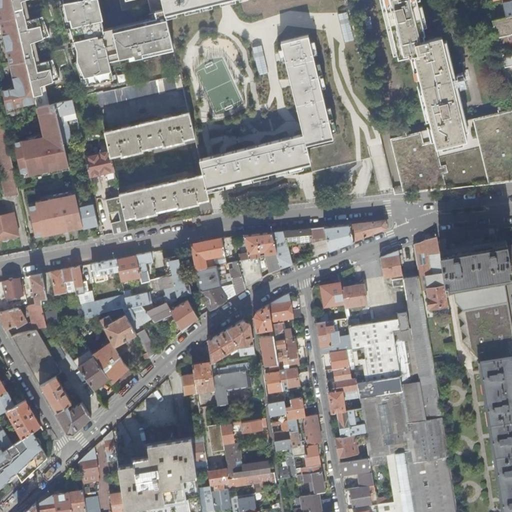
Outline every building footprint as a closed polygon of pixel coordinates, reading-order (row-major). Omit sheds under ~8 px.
[(0,0),(0,19),(7,49),(15,87),(2,90),(8,113),(24,109),(23,105),(36,101),(35,95),(31,78),(29,69),(26,57),(24,51),(16,16),(15,10),(13,3),(12,0),(0,0)] [(12,0),(13,3),(15,10),(24,8),(22,1),(23,0),(12,0)] [(162,0),(125,0),(126,1),(130,0),(148,0),(151,12),(156,11),(157,17),(104,30),(98,6),(100,5),(98,0),(64,0),(69,20),(72,19),(74,26),(71,27),(78,50),(79,60),(90,86),(115,79),(110,60),(135,54),(136,58),(174,49),(166,13),(162,0)] [(162,0),(166,13),(218,0),(162,0)] [(384,0),(399,59),(410,56),(410,57),(414,55),(431,128),(391,138),(403,193),(511,181),(511,109),(462,121),(462,119),(464,118),(459,97),(458,97),(443,35),(426,40),(425,34),(427,34),(418,0),(384,0)] [(511,14),(511,0),(502,0),(507,16),(511,14)] [(24,8),(15,10),(16,16),(25,14),(24,8)] [(350,25),(347,13),(339,14),(342,27),(350,25)] [(25,14),(16,16),(24,51),(33,49),(32,42),(50,35),(43,16),(26,20),(25,14)] [(497,38),(511,33),(511,14),(507,16),(493,20),(497,38)] [(511,33),(497,38),(499,44),(507,42),(509,47),(511,46),(511,33)] [(253,146),(200,158),(204,174),(207,187),(311,162),(307,144),(334,138),(308,35),(282,42),(285,54),(291,80),(302,124),(304,133),(288,137),(253,146)] [(256,60),(263,58),(260,44),(253,46),(256,60)] [(33,49),(24,51),(26,57),(35,55),(33,49)] [(511,52),(502,55),(504,64),(511,62),(511,61),(511,52)] [(31,78),(35,95),(44,93),(42,85),(60,78),(53,59),(36,63),(35,55),(26,57),(29,69),(31,78)] [(180,75),(121,88),(109,91),(96,94),(99,107),(184,87),(180,75)] [(64,142),(64,144),(72,142),(67,120),(77,117),(73,98),(55,102),(64,142)] [(64,144),(64,142),(55,102),(47,104),(37,106),(40,119),(43,119),(45,125),(42,126),(44,135),(51,169),(56,168),(62,166),(69,165),(64,144)] [(1,111),(0,111),(0,169),(6,196),(19,193),(1,111)] [(196,135),(190,111),(172,116),(172,115),(165,116),(165,117),(130,125),(130,124),(123,125),(123,127),(105,131),(109,149),(111,156),(122,153),(123,154),(143,150),(143,148),(164,143),(164,145),(184,140),(184,138),(196,135)] [(29,174),(51,169),(44,135),(14,141),(21,172),(28,171),(29,174)] [(111,156),(109,149),(106,147),(101,148),(100,150),(99,152),(86,155),(91,177),(114,171),(111,156)] [(207,187),(204,174),(186,178),(186,176),(179,178),(179,179),(145,187),(144,186),(137,187),(138,189),(120,193),(120,196),(125,217),(136,215),(137,217),(157,212),(156,210),(178,205),(179,207),(199,202),(199,200),(209,198),(207,187)] [(88,188),(75,191),(76,192),(77,197),(90,194),(88,188)] [(77,197),(76,192),(69,193),(58,196),(65,230),(84,227),(77,197)] [(84,227),(98,223),(92,199),(91,199),(90,194),(77,197),(84,227)] [(35,236),(65,230),(58,196),(35,201),(36,204),(28,205),(35,236)] [(125,217),(120,196),(106,199),(114,233),(122,232),(128,230),(125,217)] [(14,212),(0,215),(0,239),(1,239),(4,241),(8,240),(9,237),(19,235),(14,212)] [(334,226),(308,228),(309,238),(320,237),(321,240),(328,239),(311,244),(314,255),(387,228),(386,220),(372,222),(334,226)] [(309,238),(308,228),(272,232),(276,251),(281,268),(293,263),(287,240),(297,239),(298,241),(306,241),(305,238),(309,238)] [(276,251),(272,232),(256,234),(244,235),(248,251),(242,252),(239,253),(241,259),(258,255),(266,254),(276,251)] [(248,251),(244,235),(239,236),(242,252),(248,251)] [(437,237),(425,240),(431,274),(442,272),(440,254),(437,237)] [(217,264),(228,262),(222,238),(191,244),(196,269),(197,269),(209,266),(207,259),(214,257),(216,265),(217,264)] [(425,240),(413,245),(419,276),(421,290),(427,289),(429,309),(432,308),(433,312),(438,311),(438,308),(448,306),(445,291),(442,272),(431,274),(425,240)] [(506,242),(440,254),(442,272),(445,291),(448,291),(448,287),(453,286),(455,303),(462,311),(458,316),(465,324),(460,328),(467,336),(462,342),(478,358),(479,358),(503,511),(511,511),(511,344),(511,343),(511,342),(511,326),(504,277),(511,276),(511,275),(507,246),(506,242)] [(398,250),(380,257),(383,278),(402,274),(398,250)] [(153,260),(151,251),(136,254),(141,276),(142,282),(152,279),(157,278),(154,268),(148,270),(146,262),(153,260)] [(281,268),(276,251),(266,254),(270,272),(281,268)] [(122,279),(141,276),(136,254),(126,256),(117,258),(119,270),(122,279)] [(236,293),(263,277),(258,255),(241,259),(238,260),(228,262),(230,272),(233,282),(233,283),(236,293)] [(168,276),(172,275),(182,272),(178,256),(164,259),(168,276)] [(117,258),(93,263),(95,279),(99,278),(98,274),(104,273),(105,277),(109,277),(108,272),(119,270),(117,258)] [(230,272),(228,262),(217,264),(220,275),(227,273),(230,272)] [(201,290),(222,285),(220,275),(217,264),(216,265),(209,266),(197,269),(201,290)] [(80,265),(71,267),(74,280),(76,290),(77,294),(80,293),(82,303),(84,309),(85,317),(124,308),(128,307),(125,294),(95,301),(92,290),(89,291),(88,281),(83,282),(80,265)] [(55,270),(49,271),(50,278),(47,278),(48,281),(50,280),(51,282),(53,282),(56,294),(67,291),(65,282),(74,280),(71,267),(55,270)] [(183,272),(182,272),(172,275),(178,296),(186,294),(193,292),(190,283),(186,284),(183,272)] [(43,273),(31,275),(34,291),(31,292),(32,296),(35,296),(36,303),(42,302),(43,302),(42,298),(47,296),(43,273)] [(124,291),(125,294),(128,307),(142,304),(148,303),(162,299),(165,299),(176,296),(178,296),(172,275),(168,276),(157,278),(152,279),(154,290),(150,291),(134,295),(132,289),(124,291)] [(421,290),(419,276),(403,278),(404,286),(413,340),(419,383),(425,419),(431,456),(448,454),(434,369),(421,290)] [(21,282),(20,277),(10,279),(0,281),(0,309),(10,308),(7,297),(26,293),(24,281),(21,282)] [(404,286),(403,278),(392,280),(393,288),(404,286)] [(65,282),(67,291),(76,290),(74,280),(65,282)] [(211,309),(236,293),(233,283),(229,284),(222,285),(201,290),(200,290),(211,309)] [(341,289),(340,283),(320,286),(323,306),(344,303),(341,289)] [(344,303),(344,307),(348,306),(367,303),(364,285),(341,289),(344,303)] [(283,296),(268,304),(271,321),(276,321),(301,317),(299,308),(288,310),(288,307),(291,307),(289,293),(283,296)] [(195,319),(199,316),(189,298),(173,308),(171,304),(177,299),(176,296),(165,299),(173,312),(176,318),(183,329),(191,322),(195,319)] [(173,312),(165,299),(162,299),(164,303),(147,310),(152,317),(155,321),(173,312)] [(42,302),(36,303),(29,305),(31,316),(34,329),(47,326),(44,313),(42,302)] [(124,308),(127,313),(130,319),(142,314),(146,320),(152,317),(147,310),(146,309),(142,304),(128,307),(124,308)] [(256,311),(253,316),(256,331),(270,329),(271,335),(260,336),(265,366),(268,365),(278,364),(278,361),(276,348),(274,340),(271,321),(268,304),(256,311)] [(29,305),(19,306),(25,318),(31,316),(29,305)] [(19,306),(0,310),(0,314),(1,317),(7,328),(16,322),(18,325),(26,320),(25,318),(19,306)] [(56,311),(44,313),(47,326),(49,325),(58,323),(56,311)] [(390,319),(392,333),(410,331),(407,312),(397,313),(398,318),(390,319)] [(112,340),(93,354),(95,355),(110,377),(113,382),(129,367),(124,362),(115,345),(137,333),(134,326),(130,319),(127,313),(113,320),(110,314),(101,318),(112,340)] [(142,314),(130,319),(134,326),(146,320),(142,314)] [(177,335),(183,329),(176,318),(169,322),(177,335)] [(322,354),(330,352),(347,349),(345,334),(335,336),(333,338),(330,338),(329,331),(334,331),(334,327),(347,324),(346,318),(317,323),(322,354)] [(222,331),(208,340),(211,360),(213,375),(245,370),(257,368),(255,358),(244,359),(226,362),(215,365),(214,360),(230,350),(231,352),(237,348),(236,347),(238,346),(238,348),(240,355),(255,353),(250,322),(243,319),(222,331)] [(365,433),(369,457),(393,454),(411,451),(407,422),(401,386),(392,333),(390,319),(348,326),(351,349),(352,352),(354,366),(354,369),(355,372),(361,408),(363,424),(365,433)] [(276,321),(271,321),(274,340),(285,338),(292,337),(291,329),(283,330),(282,322),(276,323),(276,321)] [(49,325),(47,326),(34,329),(18,333),(12,335),(15,341),(19,348),(41,340),(41,339),(55,334),(49,325)] [(144,329),(137,333),(151,359),(158,353),(144,329)] [(41,340),(19,348),(29,364),(40,383),(56,374),(62,371),(56,362),(45,342),(53,337),(56,335),(55,334),(41,339),(41,340)] [(65,357),(53,337),(45,342),(56,362),(65,357)] [(285,338),(274,340),(276,348),(283,347),(284,355),(279,356),(280,359),(283,358),(283,360),(278,361),(278,364),(279,369),(279,370),(289,368),(289,366),(298,364),(294,339),(285,341),(285,338)] [(419,383),(413,340),(395,343),(402,386),(419,383)] [(457,365),(454,343),(444,345),(447,367),(457,365)] [(330,352),(333,369),(348,367),(347,359),(349,359),(349,356),(346,356),(346,353),(352,352),(351,349),(347,349),(330,352)] [(110,377),(95,355),(79,367),(94,388),(110,377)] [(192,364),(194,373),(196,392),(215,389),(213,375),(211,360),(192,364)] [(328,392),(332,413),(336,412),(349,410),(361,408),(355,372),(350,373),(350,370),(354,369),(354,366),(348,367),(333,369),(335,381),(333,382),(334,391),(328,392)] [(300,386),(296,367),(289,368),(279,370),(280,372),(283,391),(283,392),(289,391),(289,388),(300,386)] [(0,394),(7,390),(17,385),(14,379),(4,385),(2,381),(12,376),(9,370),(0,375),(0,394)] [(245,370),(213,375),(215,389),(218,405),(228,403),(226,389),(247,385),(245,370)] [(269,393),(283,391),(280,372),(266,374),(269,393)] [(194,373),(182,375),(184,394),(196,392),(194,373)] [(56,374),(40,383),(48,398),(56,410),(68,404),(72,401),(69,395),(71,394),(70,392),(68,393),(56,374)] [(419,383),(402,386),(401,386),(407,422),(425,419),(419,383)] [(0,394),(0,412),(6,409),(15,404),(7,390),(0,394)] [(25,398),(15,404),(6,409),(22,437),(32,430),(40,424),(25,398)] [(303,416),(305,416),(301,398),(290,400),(291,407),(286,408),(286,413),(287,419),(296,418),(303,416)] [(92,414),(83,401),(70,408),(68,404),(56,410),(63,423),(67,430),(75,430),(92,414)] [(286,413),(286,408),(284,401),(268,403),(269,409),(270,416),(286,413)] [(340,436),(355,434),(365,433),(363,424),(356,425),(355,416),(347,417),(347,415),(349,414),(349,410),(336,412),(340,436)] [(321,443),(317,414),(305,416),(303,416),(308,441),(302,442),(300,442),(296,418),(287,419),(288,420),(291,438),(292,447),(317,443),(320,443),(321,443)] [(267,425),(265,417),(221,424),(224,443),(224,444),(239,442),(239,439),(233,439),(231,426),(239,424),(240,431),(262,428),(262,426),(267,425)] [(431,456),(425,419),(407,422),(411,451),(413,463),(432,460),(431,456)] [(288,420),(271,422),(272,426),(281,424),(282,431),(273,433),(273,436),(274,441),(291,438),(288,420)] [(0,423),(0,444),(1,446),(3,450),(13,443),(0,423)] [(32,430),(22,437),(13,443),(3,450),(17,471),(22,480),(37,467),(48,456),(32,430)] [(116,452),(112,430),(104,438),(108,463),(118,462),(116,452)] [(344,455),(345,462),(360,459),(355,434),(340,436),(336,437),(339,456),(344,455)] [(118,466),(122,492),(123,493),(125,511),(202,511),(199,491),(199,488),(195,462),(192,444),(191,437),(147,444),(149,456),(134,458),(135,463),(118,466)] [(291,438),(274,441),(275,449),(292,447),(291,438)] [(207,460),(204,442),(192,444),(195,462),(207,460)] [(239,443),(224,445),(228,469),(229,478),(244,476),(239,443)] [(318,448),(317,443),(292,447),(293,451),(294,456),(306,454),(308,464),(320,462),(318,448)] [(0,487),(17,471),(3,450),(1,446),(0,446),(0,487)] [(98,473),(97,458),(94,447),(78,462),(81,479),(82,482),(98,479),(98,473)] [(296,469),(294,456),(293,451),(288,452),(286,455),(288,467),(279,469),(279,471),(280,478),(297,475),(296,469)] [(457,511),(454,493),(448,457),(432,460),(413,463),(411,451),(393,454),(369,457),(370,465),(387,462),(393,496),(394,502),(377,504),(378,511),(457,511)] [(340,462),(342,475),(358,472),(360,487),(373,485),(374,484),(372,472),(362,474),(362,472),(371,470),(370,465),(369,457),(360,459),(345,462),(340,462)] [(306,474),(321,471),(320,465),(305,467),(306,474)] [(248,476),(267,473),(266,467),(249,470),(250,473),(247,473),(248,476)] [(228,469),(209,472),(211,486),(212,491),(222,490),(221,482),(229,481),(229,478),(228,469)] [(325,492),(321,471),(306,474),(297,475),(298,483),(310,481),(313,481),(314,491),(314,493),(319,493),(325,492)] [(276,481),(274,472),(267,473),(248,476),(244,476),(229,478),(229,481),(230,484),(244,482),(244,484),(247,484),(247,485),(252,484),(253,484),(253,485),(252,486),(253,493),(262,492),(261,486),(264,486),(263,482),(271,481),(271,482),(276,481)] [(350,489),(353,508),(372,505),(371,500),(374,500),(373,492),(374,492),(373,485),(360,487),(350,489)] [(72,491),(69,492),(71,511),(86,511),(83,489),(76,490),(76,488),(72,488),(72,491)] [(203,491),(199,491),(202,511),(207,511),(230,506),(229,496),(231,495),(230,488),(222,490),(212,491),(212,495),(204,496),(203,491)] [(71,511),(69,492),(54,494),(56,511),(71,511)] [(125,511),(123,493),(110,495),(112,511),(125,511)] [(321,511),(319,493),(314,493),(300,495),(303,511),(321,511)] [(56,511),(54,494),(37,504),(37,511),(56,511)] [(248,511),(259,510),(264,510),(263,506),(256,507),(254,495),(239,498),(240,507),(233,508),(233,511),(248,511)] [(36,502),(24,511),(37,511),(37,504),(36,502)]
